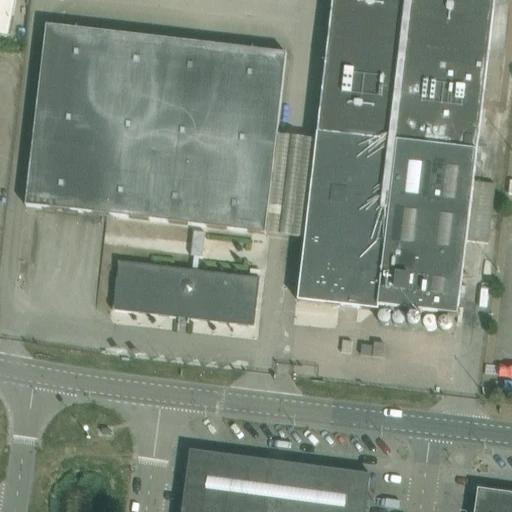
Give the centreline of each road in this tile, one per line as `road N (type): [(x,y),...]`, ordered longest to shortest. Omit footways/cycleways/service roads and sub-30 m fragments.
road 1 (unknown): [(303,17),(271,345)]
road 2 (unknown): [(47,0),(6,314)]
road 3 (tertiary): [(426,431),(153,395)]
road 4 (unknown): [(6,314),(271,345)]
road 5 (unknown): [(145,0),(303,17)]
road 6 (unclassified): [(16,511),(32,378)]
road 7 (tertiary): [(153,395),(32,378)]
